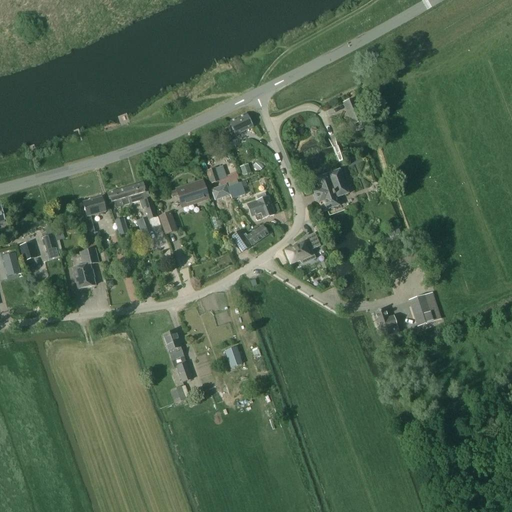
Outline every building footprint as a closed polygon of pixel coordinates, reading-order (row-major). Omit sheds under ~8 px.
[(398,74),(391,61),(380,67),(387,79),(398,74)] [(354,98),(342,103),(352,127),(363,122),(354,98)] [(252,128),(246,114),(229,122),(233,131),(235,136),(242,132),(252,128)] [(210,184),(226,179),(223,167),(206,172),(210,184)] [(348,194),(339,170),(316,179),(319,190),(314,192),(318,204),(324,202),(327,211),(339,206),(336,198),(348,194)] [(128,198),(131,204),(142,201),(149,220),(156,218),(147,189),(145,190),(143,183),(126,188),(128,198)] [(233,199),(245,195),(241,183),(229,187),(233,199)] [(176,190),(177,191),(171,193),(173,197),(178,196),(182,207),(198,202),(198,203),(208,199),(204,186),(195,189),(193,184),(176,190)] [(225,202),(233,199),(229,187),(221,189),(225,202)] [(116,209),(131,204),(128,198),(126,188),(107,194),(110,203),(114,202),(116,209)] [(251,219),(255,217),(257,222),(274,215),(268,198),(266,198),(265,194),(256,197),(258,201),(250,204),(246,206),(251,219)] [(95,233),(91,217),(106,213),(102,198),(83,203),(87,218),(87,220),(80,222),(86,243),(101,239),(99,232),(95,233)] [(217,216),(218,216),(215,203),(207,205),(211,219),(217,217),(217,216)] [(164,237),(178,232),(171,213),(157,218),(164,237)] [(119,237),(128,234),(124,219),(115,221),(119,237)] [(144,243),(150,241),(145,226),(139,228),(144,243)] [(242,230),(231,237),(242,253),(268,235),(262,227),(247,237),(242,230)] [(308,237),(307,235),(296,243),(297,247),(284,252),(290,266),(303,260),(305,263),(313,259),(310,251),(320,247),(315,234),(308,237)] [(53,236),(43,238),(46,251),(56,248),(53,236)] [(32,243),(19,247),(24,262),(36,258),(36,257),(32,243)] [(79,254),(83,266),(73,269),(75,275),(74,276),(76,283),(77,283),(78,290),(94,286),(93,279),(94,279),(92,271),(91,271),(89,265),(99,262),(95,249),(79,254)] [(109,264),(106,252),(100,253),(103,265),(109,264)] [(3,257),(8,277),(20,274),(14,254),(3,257)] [(417,327),(432,322),(424,297),(409,302),(417,327)] [(381,331),(384,339),(398,334),(392,318),(387,319),(384,310),(374,313),(380,332),(381,331)] [(192,380),(181,348),(175,331),(162,336),(168,352),(174,368),(176,367),(182,384),(192,380)] [(230,368),(241,365),(235,348),(224,352),(230,368)] [(386,381),(378,383),(381,389),(388,387),(386,381)] [(181,388),(170,391),(175,404),(185,401),(181,388)]
